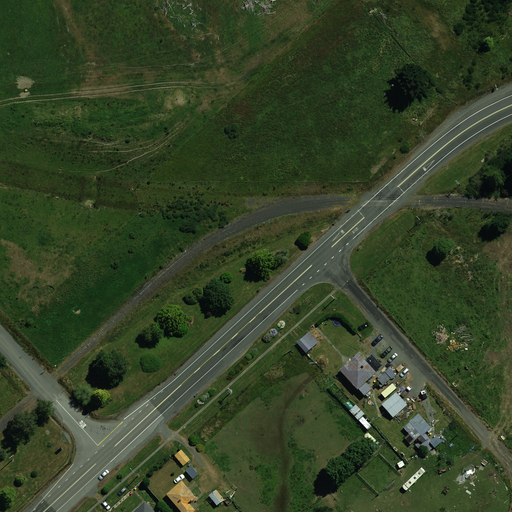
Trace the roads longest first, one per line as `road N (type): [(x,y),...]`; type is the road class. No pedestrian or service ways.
road 1 (primary): [(322,255),(106,453)]
road 2 (residential): [(322,255),(511,465)]
road 3 (primary): [(511,105),(431,156),(322,255)]
road 4 (unclassified): [(0,339),(106,453)]
